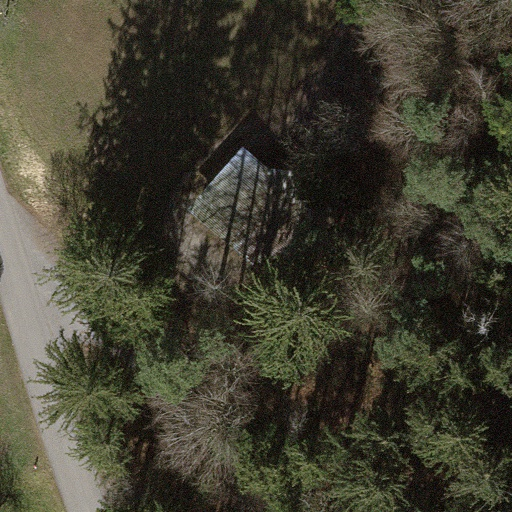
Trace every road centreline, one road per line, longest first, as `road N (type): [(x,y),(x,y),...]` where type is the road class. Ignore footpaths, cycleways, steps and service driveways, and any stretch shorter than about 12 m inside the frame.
road 1 (track): [(279,511),(148,356),(108,323),(3,266)]
road 2 (unclassified): [(0,254),(86,511)]
